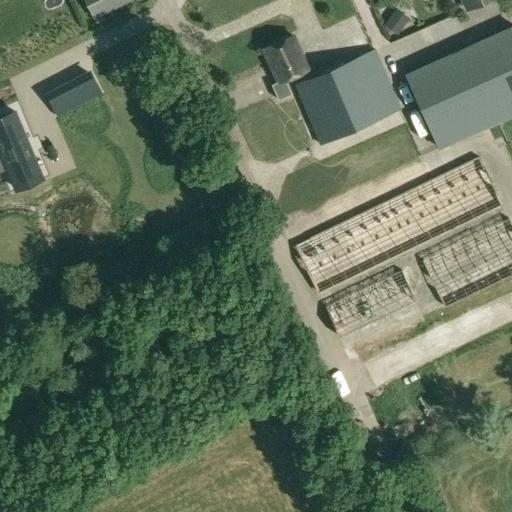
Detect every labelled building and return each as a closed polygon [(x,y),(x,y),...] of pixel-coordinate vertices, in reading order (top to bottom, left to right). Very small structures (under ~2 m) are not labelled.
[(77,0),(2,0),(0,1),(0,39),(80,7),(77,0)] [(84,0),(93,18),(129,0),(84,0)] [(465,0),(471,12),(495,0),(465,0)] [(407,7),(392,22),(403,34),(418,19),(407,7)] [(511,15),(413,62),(444,136),(511,104),(511,15)] [(64,27),(62,21),(43,27),(51,50),(98,35),(93,18),(64,27)] [(280,82),(286,79),(309,69),(294,35),(265,49),(280,82)] [(341,190),(421,157),(376,49),(296,82),(341,190)] [(45,97),(55,115),(77,104),(68,86),(45,97)] [(247,108),(259,104),(253,88),(241,93),(247,108)] [(40,175),(15,117),(0,122),(0,143),(18,185),(40,175)] [(318,284),(508,207),(487,156),(297,232),(318,284)] [(434,275),(445,299),(511,268),(511,220),(509,214),(422,254),(432,276),(434,275)] [(338,329),(416,296),(405,269),(327,301),(338,329)] [(438,342),(459,330),(451,317),(431,328),(438,342)]
